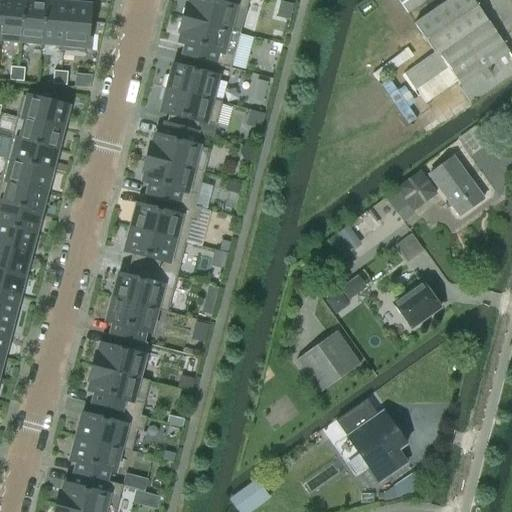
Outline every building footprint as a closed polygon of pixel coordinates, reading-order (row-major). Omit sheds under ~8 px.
[(0,41),(19,44),(23,1),(12,0),(1,0),(0,17),(0,41)] [(186,6),(182,19),(239,34),(248,0),(190,0),(188,6),(186,6)] [(396,0),(406,13),(425,0),(396,0)] [(511,74),(511,58),(470,0),(448,0),(414,25),(435,54),(405,74),(416,90),(421,87),(432,102),(457,85),(470,104),(511,74)] [(41,46),(45,3),(23,1),(19,44),(41,46)] [(62,51),(66,5),(45,3),(41,46),(61,48),(61,51),(62,51)] [(84,53),(88,7),(66,5),(62,51),(84,53)] [(182,19),(179,33),(181,33),(179,43),(186,45),(183,58),(213,65),(230,70),(231,66),(245,69),(253,38),(239,34),(182,19)] [(168,75),(164,88),(210,100),(215,78),(210,76),(213,65),(183,58),(180,68),(173,67),(171,72),(170,76),(168,75)] [(16,82),(17,68),(10,67),(9,81),(16,82)] [(23,82),(24,69),(17,68),(16,82),(23,82)] [(59,85),(60,72),(53,71),(52,85),(59,85)] [(66,86),(67,73),(60,72),(59,85),(66,86)] [(164,88),(161,102),(163,103),(162,107),(161,112),(168,114),(165,126),(195,134),(198,122),(215,127),(221,103),(210,100),(164,88)] [(67,108),(52,104),(55,93),(30,91),(29,98),(22,96),(16,119),(23,121),(23,120),(61,129),(67,108)] [(55,150),(61,129),(23,120),(23,121),(18,140),(55,150)] [(149,145),(146,158),(203,173),(209,150),(192,146),(195,134),(165,126),(162,138),(154,136),(152,146),(149,145)] [(50,171),(55,150),(18,140),(11,138),(5,160),(50,171)] [(146,158),(142,172),(145,173),(143,182),(150,184),(147,195),(194,207),(203,173),(146,158)] [(483,199),(453,158),(428,176),(458,217),(483,199)] [(0,180),(45,192),(50,171),(5,160),(0,179),(0,180)] [(435,195),(418,172),(395,188),(399,194),(388,202),(397,215),(403,224),(414,215),(412,211),(435,195)] [(0,202),(39,213),(45,192),(0,180),(0,202)] [(131,215),(128,228),(185,243),(190,222),(196,223),(200,209),(194,207),(147,195),(144,208),(136,206),(135,211),(134,215),(131,215)] [(0,225),(34,234),(39,213),(0,202),(0,225)] [(0,247),(28,255),(34,234),(0,225),(0,247)] [(128,228),(124,242),(127,242),(126,246),(124,252),(132,254),(128,267),(158,274),(176,279),(185,243),(128,228)] [(352,234),(341,242),(349,253),(360,245),(352,234)] [(0,269),(23,276),(28,255),(0,247),(0,269)] [(113,284),(110,298),(150,308),(167,313),(173,290),(176,279),(158,274),(128,267),(126,277),(118,276),(117,281),(116,285),(113,284)] [(0,292),(17,297),(23,276),(0,269),(0,292)] [(356,277),(338,289),(347,302),(365,289),(356,277)] [(439,308),(422,283),(392,304),(410,329),(439,308)] [(0,314),(12,318),(17,297),(0,292),(0,314)] [(339,292),(326,301),(335,314),(348,304),(339,292)] [(110,298),(106,311),(109,312),(108,316),(106,321),(114,323),(111,334),(141,342),(150,308),(110,298)] [(0,336),(7,338),(12,318),(0,314),(0,336)] [(359,365),(335,332),(295,360),(319,394),(359,365)] [(95,354),(92,367),(137,378),(146,344),(141,342),(111,334),(107,347),(100,345),(98,355),(95,354)] [(92,367),(88,381),(91,382),(88,391),(95,393),(93,404),(140,416),(149,381),(137,378),(92,367)] [(77,424),(73,438),(119,450),(130,453),(136,431),(142,432),(145,418),(140,416),(93,404),(89,417),(82,415),(81,420),(80,424),(77,424)] [(397,450),(405,444),(383,412),(350,435),(372,466),(368,469),(377,483),(406,463),(397,450)] [(73,438),(70,451),(72,451),(71,455),(70,461),(77,463),(74,474),(104,482),(107,471),(113,472),(119,450),(73,438)] [(59,493),(55,507),(75,511),(114,511),(121,486),(104,482),(74,474),(71,486),(64,485),(61,494),(59,493)]
